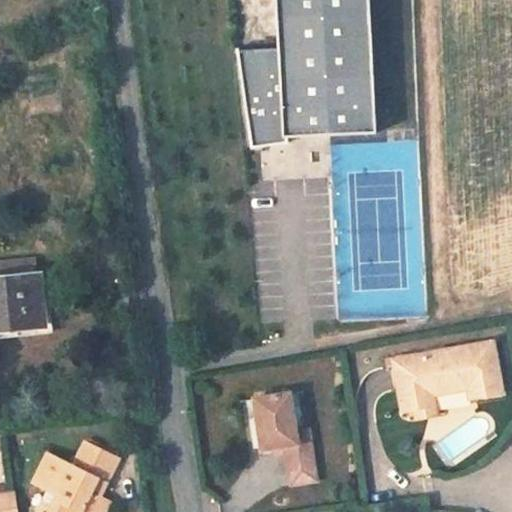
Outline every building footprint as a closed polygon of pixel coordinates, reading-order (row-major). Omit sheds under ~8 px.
[(380,134),(374,0),(281,0),(283,46),(248,46),(253,140),(380,134)] [(0,277),(35,273),(32,255),(0,258),(0,277)] [(0,328),(44,323),(38,273),(35,273),(0,277),(0,328)] [(424,387),(472,378),(476,396),(501,392),(490,340),(415,355),(416,360),(391,364),(399,411),(415,408),(426,406),(424,387)] [(439,423),(434,393),(465,387),(468,398),(476,396),(472,378),(424,387),(426,406),(415,408),(418,426),(439,423)] [(298,431),(292,391),(255,397),(262,450),(289,446),(294,484),(320,480),(312,428),(298,431)] [(93,489),(100,476),(109,481),(122,453),(89,436),(74,465),(48,453),(33,482),(50,490),(59,494),(52,509),(50,511),(100,511),(109,497),(93,489)] [(52,509),(59,494),(50,490),(43,504),(52,509)] [(0,511),(18,511),(16,492),(0,493),(0,511)] [(110,511),(116,500),(109,497),(100,511),(110,511)]
